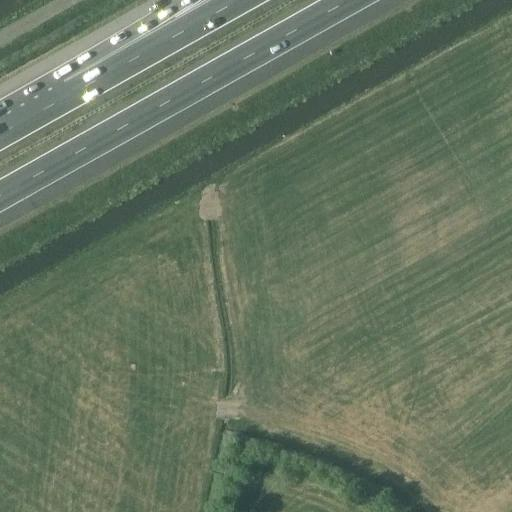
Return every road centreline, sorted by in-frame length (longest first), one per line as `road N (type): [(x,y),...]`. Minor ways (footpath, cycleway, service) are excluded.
road 1 (motorway): [(0,195),(348,0)]
road 2 (motorway): [(243,0),(70,97)]
road 3 (motorway): [(190,0),(70,97)]
